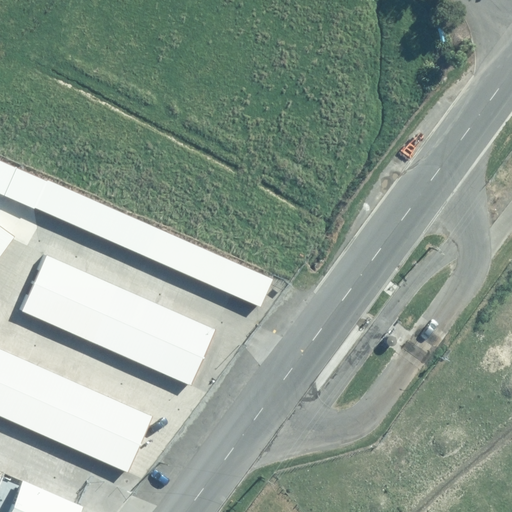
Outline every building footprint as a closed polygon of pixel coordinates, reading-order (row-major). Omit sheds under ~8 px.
[(16,164),(0,157),(0,187),(5,189),(16,164)] [(273,273),(26,166),(0,199),(0,253),(39,204),(261,301),(273,273)] [(218,325),(51,254),(27,312),(194,383),(218,325)] [(156,410),(0,344),(0,416),(130,471),(156,410)] [(73,511),(78,502),(18,477),(3,511),(73,511)]
